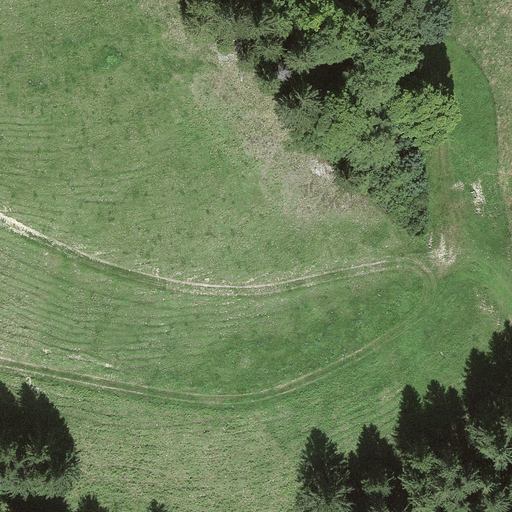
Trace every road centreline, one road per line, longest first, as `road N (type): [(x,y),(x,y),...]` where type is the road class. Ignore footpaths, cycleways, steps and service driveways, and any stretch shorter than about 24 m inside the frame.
road 1 (track): [(0,360),(195,399),(269,395),(341,367),(401,328),(468,245)]
road 2 (track): [(468,245),(299,285),(216,289),(117,269),(0,217)]
road 3 (track): [(468,245),(429,0)]
road 4 (track): [(359,511),(511,375)]
